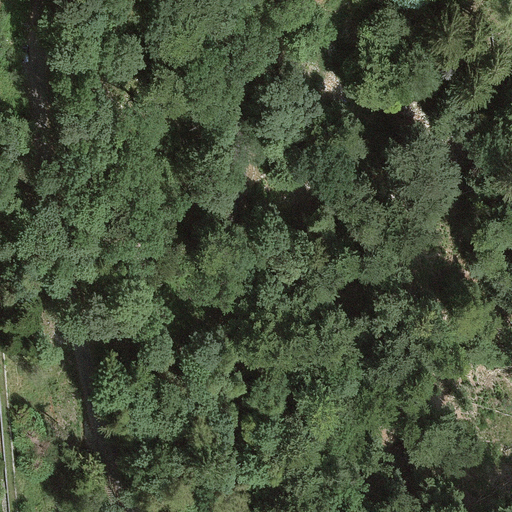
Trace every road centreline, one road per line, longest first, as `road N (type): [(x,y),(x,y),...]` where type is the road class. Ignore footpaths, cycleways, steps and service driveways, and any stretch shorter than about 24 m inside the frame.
road 1 (unclassified): [(39,0),(41,163),(138,511)]
road 2 (unclassified): [(243,511),(231,335),(246,83),(285,0)]
